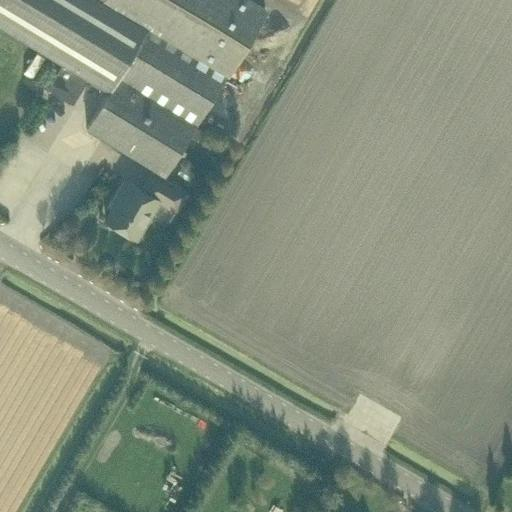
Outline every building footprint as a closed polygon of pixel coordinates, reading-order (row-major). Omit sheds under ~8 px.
[(148,26),(105,0),(0,0),(0,25),(63,63),(52,81),(48,78),(44,86),(48,88),(73,102),(88,78),(94,80),(108,92),(148,26)] [(105,0),(148,26),(228,74),(268,9),(252,0),(105,0)] [(365,7),(343,57),(361,65),(383,15),(365,7)] [(196,126),(228,74),(148,26),(108,92),(86,128),(165,176),(190,136),(210,147),(215,138),(196,126)] [(0,54),(6,56),(11,40),(0,36),(0,54)] [(21,82),(26,74),(8,65),(4,73),(21,82)] [(271,231),(344,83),(322,72),(250,221),(271,231)] [(260,118),(276,94),(268,88),(252,112),(260,118)] [(137,237),(158,202),(176,213),(189,192),(152,169),(142,187),(126,177),(115,196),(117,197),(105,219),(137,237)] [(511,285),(511,181),(469,263),(511,285)] [(382,385),(425,410),(485,306),(442,281),(382,385)] [(319,462),(325,450),(309,443),(279,509),(285,511),(307,511),(328,466),(319,462)]
